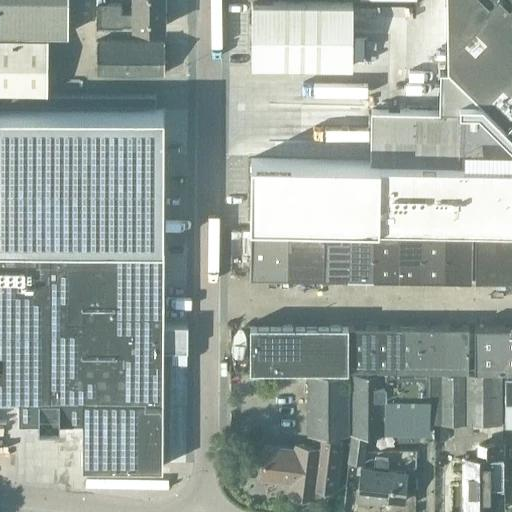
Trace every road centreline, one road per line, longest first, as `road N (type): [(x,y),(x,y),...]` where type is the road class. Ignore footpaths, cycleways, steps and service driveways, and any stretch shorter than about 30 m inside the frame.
road 1 (unclassified): [(199,511),(207,0)]
road 2 (unclassified): [(140,511),(0,493)]
